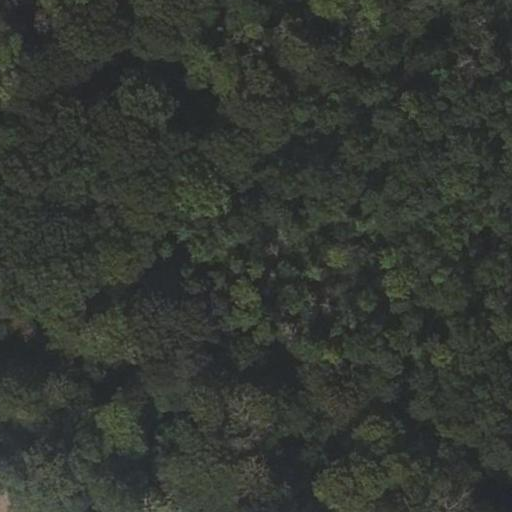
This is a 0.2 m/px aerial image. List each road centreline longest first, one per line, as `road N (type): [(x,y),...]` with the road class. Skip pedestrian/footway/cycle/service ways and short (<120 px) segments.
road 1 (track): [(0,231),(212,317),(511,476)]
road 2 (track): [(0,96),(210,93),(511,64)]
